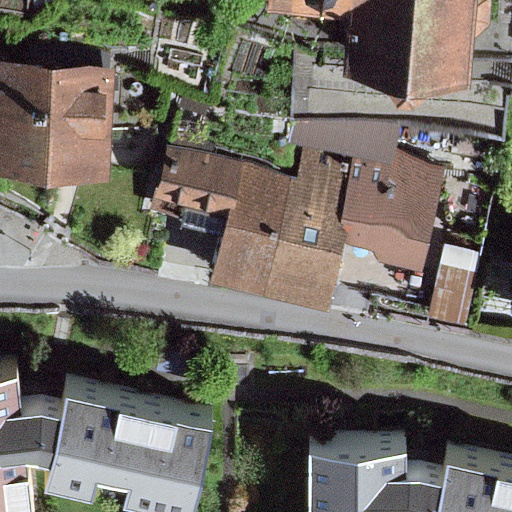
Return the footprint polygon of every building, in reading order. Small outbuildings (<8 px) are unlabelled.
[(349,0),(348,28),(387,30),(398,38),(414,40),(424,32),(468,37),(471,10),(490,0),(349,0)] [(115,50),(0,44),(0,141),(110,147),(115,50)] [(291,141),(302,145),(391,167),(396,147),(401,125),(296,120),(291,141)] [(270,276),(297,165),(167,129),(147,203),(180,212),(187,186),(231,199),(213,263),(270,276)] [(302,145),(297,165),(270,276),(327,290),(343,228),(422,248),(444,158),(396,147),(391,167),(302,145)] [(482,244),(448,236),(432,305),(465,313),(482,244)] [(164,340),(158,364),(197,373),(202,349),(164,340)] [(0,344),(0,499),(32,496),(26,423),(52,430),(45,454),(195,491),(212,397),(67,362),(62,379),(54,377),(42,375),(22,378),(17,343),(0,344)] [(308,414),(308,511),(404,511),(404,484),(435,482),(429,511),(511,511),(511,443),(449,430),(445,447),(436,445),(425,440),(407,439),(408,416),(308,414)]
